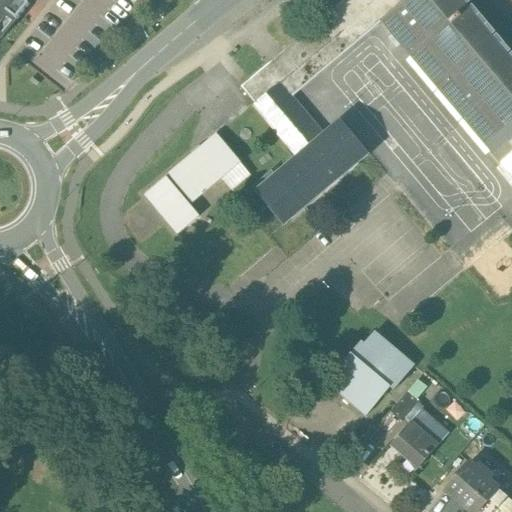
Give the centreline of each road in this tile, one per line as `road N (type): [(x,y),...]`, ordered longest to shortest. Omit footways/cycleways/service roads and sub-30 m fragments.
road 1 (secondary): [(209,511),(30,236)]
road 2 (tertiary): [(219,0),(36,159)]
